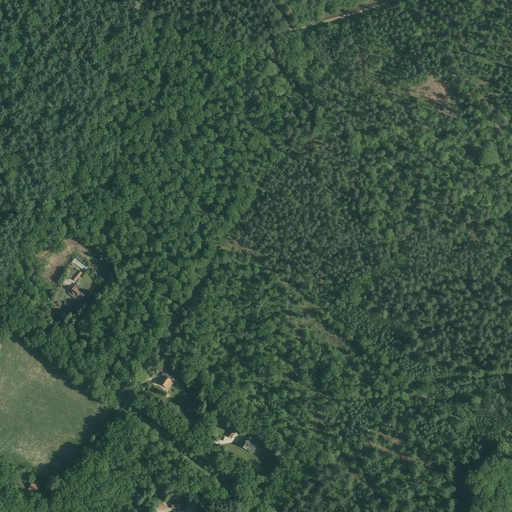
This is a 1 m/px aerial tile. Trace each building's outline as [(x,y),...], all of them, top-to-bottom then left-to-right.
[(76,282),(82,273),(79,270),(79,271),(76,269),(74,272),(72,271),(68,275),(67,274),(65,277),(68,280),(69,278),(71,280),(72,279),(76,282)] [(76,285),(69,293),(75,299),(79,295),(83,298),(87,293),(76,285)] [(160,383),(168,388),(173,381),(165,376),(160,383)] [(218,415),(218,416),(214,421),(217,424),(222,418),(218,415)] [(248,450),(253,444),(245,438),(240,444),(248,450)] [(5,485),(7,487),(6,489),(10,491),(12,492),(15,487),(7,482),(5,485)] [(32,491),(36,493),(39,487),(32,483),(28,490),(32,492),(32,491)] [(173,502),(172,508),(178,510),(179,507),(183,508),(185,502),(175,500),(175,503),(173,502)]
